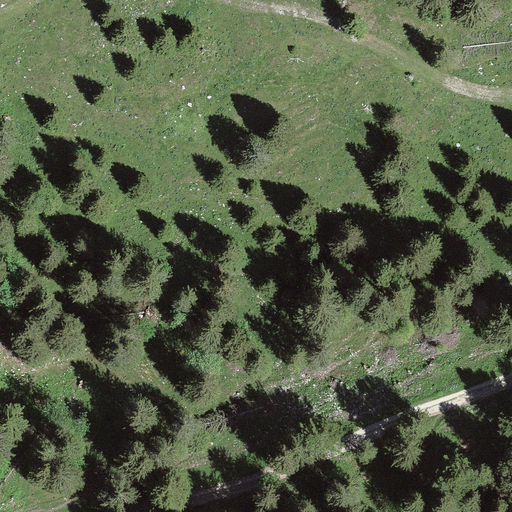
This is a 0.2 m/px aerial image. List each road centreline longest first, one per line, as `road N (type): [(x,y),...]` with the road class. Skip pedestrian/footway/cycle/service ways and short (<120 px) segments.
road 1 (track): [(511,384),(169,511)]
road 2 (track): [(277,0),(326,8),(437,68),(511,84)]
